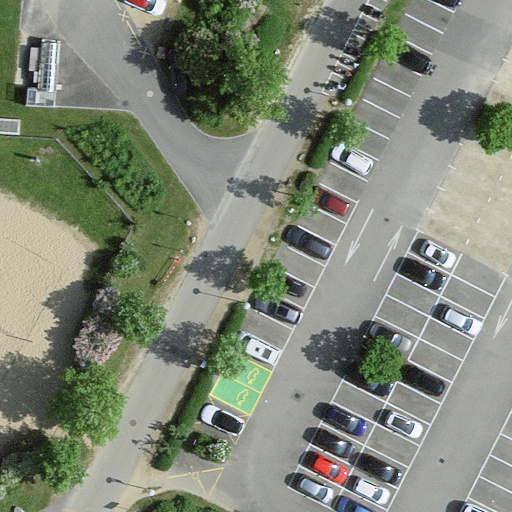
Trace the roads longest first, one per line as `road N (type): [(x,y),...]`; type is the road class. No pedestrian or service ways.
road 1 (motorway): [(0,282),(511,295)]
road 2 (motorway): [(511,164),(0,160)]
